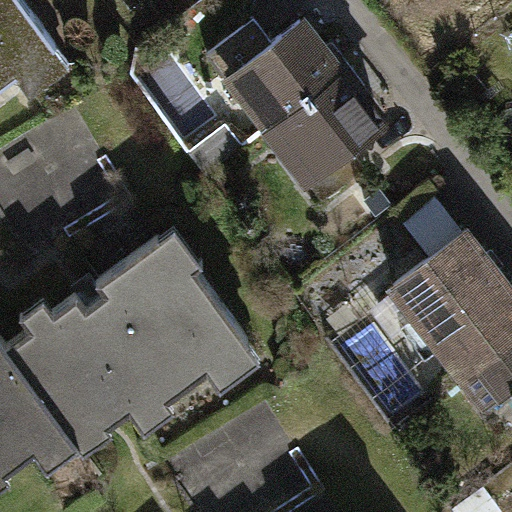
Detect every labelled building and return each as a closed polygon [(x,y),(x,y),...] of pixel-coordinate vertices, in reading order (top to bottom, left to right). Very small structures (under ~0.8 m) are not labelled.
[(0,0),(0,80),(13,71),(25,88),(66,58),(23,0),(0,0)] [(269,135),(349,69),(299,9),(219,75),(269,135)] [(385,113),(349,69),(269,135),(323,200),(364,166),(346,146),(385,113)] [(26,321),(0,339),(0,341),(73,442),(76,447),(109,423),(105,417),(125,403),(140,424),(171,402),(163,391),(202,362),(215,379),(256,350),(189,259),(197,253),(171,218),(94,274),(102,286),(81,301),(72,288),(49,304),(39,290),(16,307),(26,321)] [(511,277),(466,218),(383,283),(483,412),(511,388),(511,277)] [(73,442),(0,341),(0,479),(9,473),(2,463),(28,444),(43,464),(73,442)]
